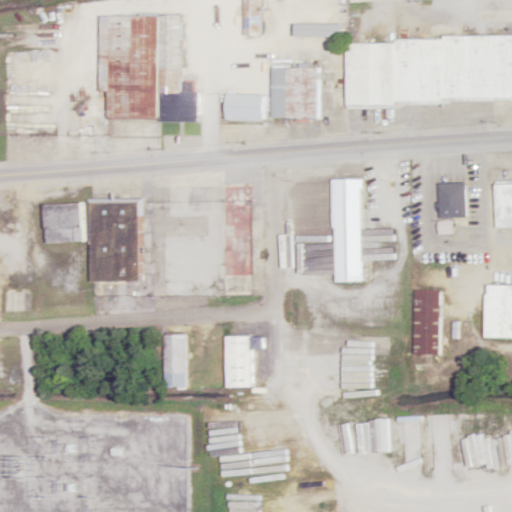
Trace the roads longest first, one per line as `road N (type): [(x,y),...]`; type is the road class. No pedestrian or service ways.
road 1 (residential): [(0,169),(511,136)]
road 2 (residential): [(0,329),(260,313),(272,298),(267,154)]
